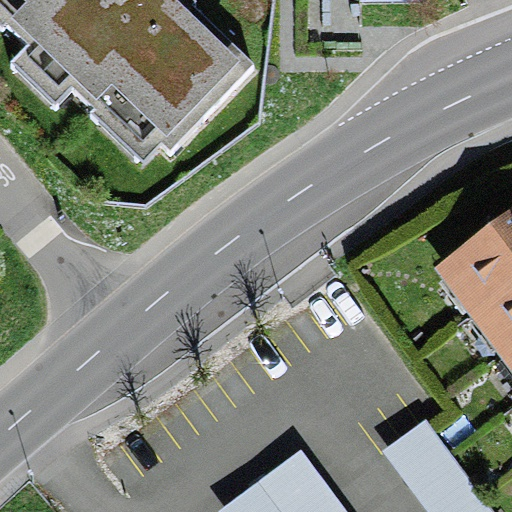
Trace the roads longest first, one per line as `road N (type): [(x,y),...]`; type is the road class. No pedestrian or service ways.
road 1 (secondary): [(109,335),(292,194),(511,73)]
road 2 (residential): [(109,335),(0,199)]
road 3 (secondary): [(0,432),(109,335)]
